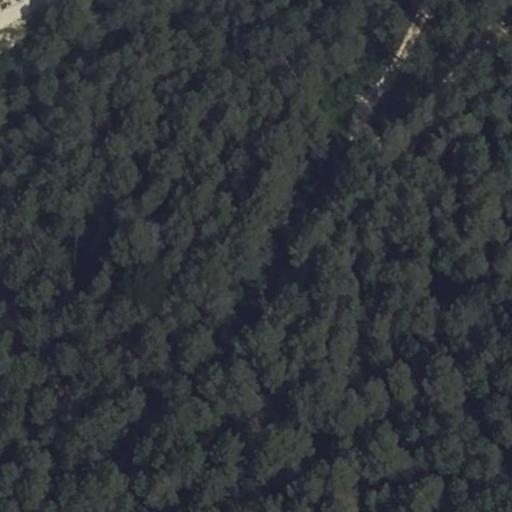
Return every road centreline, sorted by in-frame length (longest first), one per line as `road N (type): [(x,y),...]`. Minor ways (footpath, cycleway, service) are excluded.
road 1 (track): [(360,143),(248,378),(262,511)]
road 2 (track): [(511,34),(481,52),(395,139),(373,150),(360,143)]
road 3 (track): [(432,0),(369,103),(360,143)]
